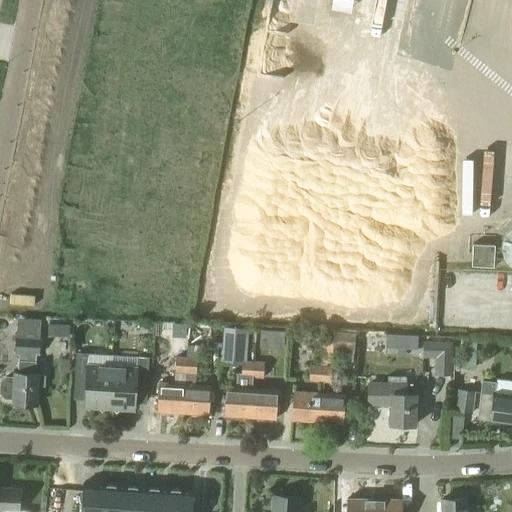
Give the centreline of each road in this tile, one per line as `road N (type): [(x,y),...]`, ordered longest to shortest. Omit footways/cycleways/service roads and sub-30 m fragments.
road 1 (residential): [(511,460),(385,466),(240,456)]
road 2 (residential): [(240,456),(0,443)]
road 3 (unknown): [(511,116),(438,60),(427,32),(431,0)]
road 4 (residential): [(0,129),(25,0)]
